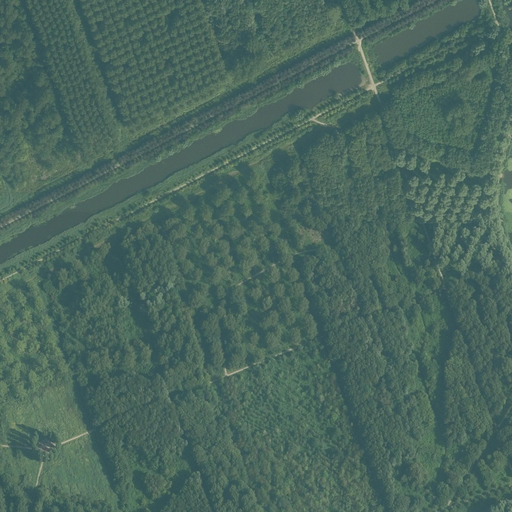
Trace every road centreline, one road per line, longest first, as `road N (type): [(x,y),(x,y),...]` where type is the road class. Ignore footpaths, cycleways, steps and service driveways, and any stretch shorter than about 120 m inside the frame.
road 1 (track): [(273,511),(270,486),(242,430),(230,360),(258,308),(251,157),(375,94)]
road 2 (unknown): [(0,218),(414,0)]
